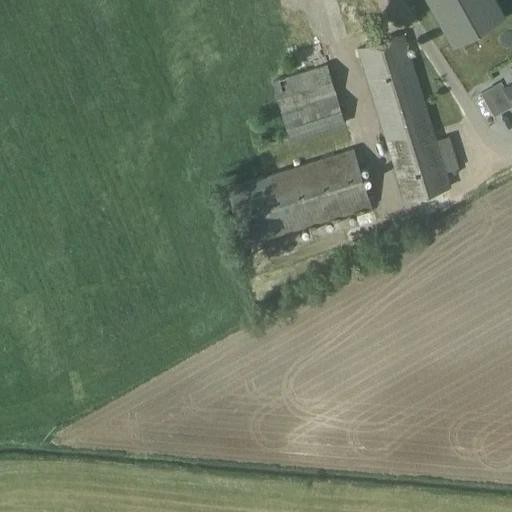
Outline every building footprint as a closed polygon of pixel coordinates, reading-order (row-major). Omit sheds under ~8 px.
[(496,0),(427,0),(453,45),(505,15),(496,0)] [(404,202),(452,187),(404,32),(357,47),(404,202)] [(291,140),(347,123),(329,63),(273,79),(291,140)] [(511,81),(502,87),(511,103),(511,81)] [(245,243),(371,206),(354,149),(228,187),(245,243)]
